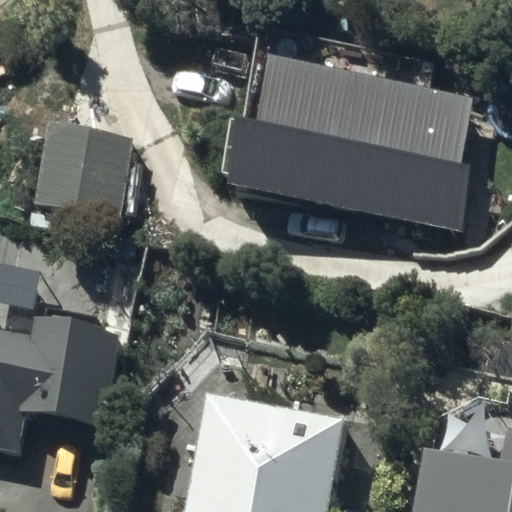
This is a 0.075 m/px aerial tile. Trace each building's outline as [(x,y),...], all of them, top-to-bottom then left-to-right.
[(248,220),(472,259),(483,195),(468,192),(480,123),(288,90),(276,163),(258,160),(248,220)] [(141,148),(53,133),(38,213),(126,230),(141,148)] [(258,297),(248,353),(345,370),(355,314),(258,297)] [(38,349),(0,341),(0,460),(22,464),(30,424),(104,438),(121,347),(99,343),(101,332),(56,324),(54,333),(41,331),(38,349)] [(333,511),(348,431),(213,405),(192,511),(333,511)] [(511,511),(511,477),(511,485),(434,470),(426,511),(511,511)]
